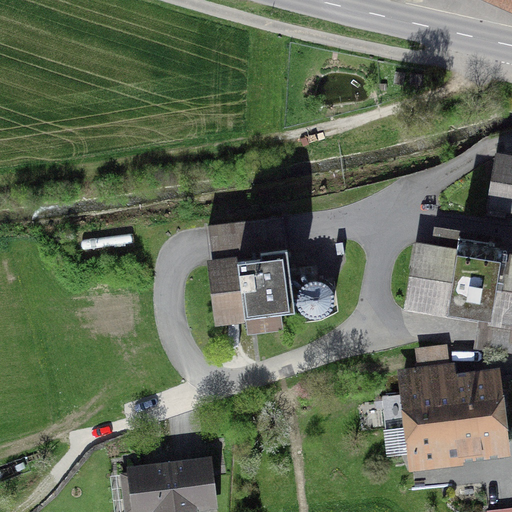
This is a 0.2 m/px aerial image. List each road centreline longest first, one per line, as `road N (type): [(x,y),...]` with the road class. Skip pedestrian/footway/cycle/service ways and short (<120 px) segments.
road 1 (track): [(482,69),(473,83),(419,102),(264,141)]
road 2 (primary): [(511,46),(310,0)]
